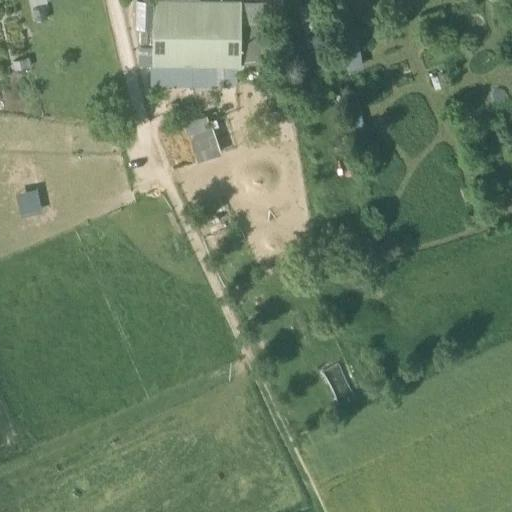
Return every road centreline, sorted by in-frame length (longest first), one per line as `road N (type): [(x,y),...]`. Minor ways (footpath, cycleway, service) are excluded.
road 1 (track): [(165,183),(318,511)]
road 2 (residential): [(113,0),(144,138),(165,183)]
